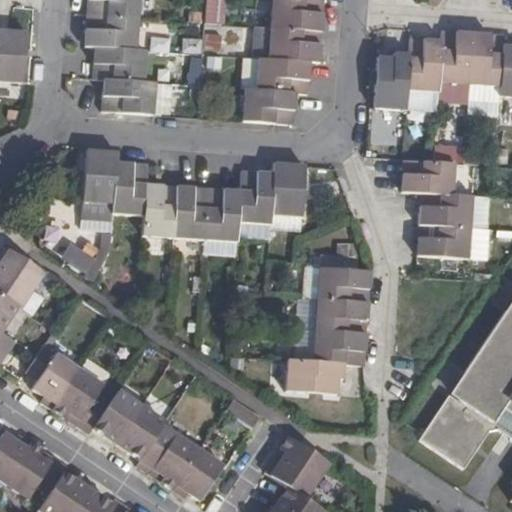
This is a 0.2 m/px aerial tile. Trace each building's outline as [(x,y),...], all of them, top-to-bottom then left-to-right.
[(137,22),(138,0),(89,0),(88,18),(137,22)] [(273,1),(271,32),(322,36),(324,4),(273,1)] [(135,53),(137,22),(88,18),(85,50),(95,50),(135,53)] [(0,83),(23,85),(27,33),(0,31),(0,83)] [(271,32),(269,63),(309,66),(320,67),(322,36),(271,32)] [(438,87),(469,89),(473,38),(442,36),(441,46),(438,87)] [(150,52),(170,54),(171,40),(151,38),(150,52)] [(504,50),(504,41),(473,38),(469,89),(468,105),(499,108),(500,101),(500,92),(504,50)] [(406,94),(437,96),(438,87),(441,46),(410,44),(409,59),(406,94)] [(142,87),(145,54),(135,53),(95,50),(92,83),(104,84),(142,87)] [(500,101),(511,101),(511,50),(504,50),(500,92),(500,101)] [(373,112),(404,114),(406,94),(409,59),(394,57),(393,63),(377,61),(373,112)] [(241,61),(239,94),(244,94),(256,95),(258,63),(241,61)] [(199,89),(201,64),(191,63),(189,88),(199,89)] [(258,63),(256,95),(295,98),(307,99),(309,66),(269,63),(258,63)] [(152,119),(154,88),(142,87),(104,84),(102,115),(152,119)] [(152,119),(170,120),(172,89),(154,88),(152,119)] [(244,94),(241,125),(293,129),(295,98),(256,95),(244,94)] [(432,148),(433,162),(454,162),(454,148),(432,148)] [(81,207),(112,208),(114,165),(114,156),(85,154),(81,207)] [(111,217),(142,219),(144,188),(145,168),(114,165),(112,208),(111,217)] [(451,199),(454,169),(432,167),(403,165),(401,195),(422,197),(451,199)] [(300,222),(303,169),(273,167),(272,177),(269,220),(300,222)] [(236,227),(268,229),(269,220),(272,177),(240,175),(239,195),(236,227)] [(141,240),(172,242),(176,191),(144,188),(142,219),(141,240)] [(172,242),(203,245),(207,193),(176,191),(172,242)] [(203,245),(235,247),(236,227),(239,195),(207,193),(203,245)] [(469,231),(471,201),(451,199),(422,197),(419,227),(469,231)] [(80,223),(111,225),(111,217),(112,208),(81,207),(80,223)] [(467,264),(469,231),(419,227),(416,260),(467,264)] [(18,311),(42,275),(2,249),(0,251),(0,299),(16,310),(18,311)] [(368,304),(370,276),(343,274),(344,261),(321,260),(318,301),(368,304)] [(0,332),(16,310),(0,299),(0,332)] [(318,301),(316,333),(365,336),(368,304),(318,301)] [(511,387),(511,319),(511,320),(504,315),(464,374),(472,380),(455,405),(448,400),(418,443),(461,472),(491,429),(511,443),(511,484),(510,487),(511,488),(511,492),(510,495),(511,496),(511,500),(509,505),(511,507),(511,409),(502,403),(511,387)] [(316,333),(314,363),(344,366),(363,367),(365,336),(316,333)] [(78,372),(41,348),(34,358),(23,375),(37,383),(31,393),(54,408),(78,372)] [(51,413),(86,437),(90,432),(105,410),(92,401),(110,375),(86,359),(78,372),(54,408),(51,413)] [(342,381),(344,366),(314,363),(288,362),(286,393),(336,397),(337,381),(342,381)] [(511,387),(502,403),(511,409),(511,387)] [(140,409),(116,393),(105,410),(90,432),(114,448),(140,409)] [(223,414),(250,432),(258,419),(232,402),(223,414)] [(163,425),(140,409),(114,448),(138,464),(153,442),(163,425)] [(165,450),(153,442),(138,464),(134,469),(170,494),(174,488),(198,452),(175,436),(165,450)] [(25,452),(2,437),(0,439),(0,485),(2,487),(25,452)] [(304,502),(327,465),(288,439),(264,475),(286,490),(304,502)] [(35,487),(48,496),(61,476),(65,471),(29,447),(25,452),(2,487),(25,502),(35,487)] [(222,468),(198,452),(174,488),(197,504),(222,468)] [(37,511),(71,511),(85,492),(61,476),(48,496),(37,511)] [(318,511),(304,502),(286,490),(271,511),(318,511)] [(71,511),(105,511),(109,507),(85,492),(71,511)] [(126,511),(112,502),(109,507),(105,511),(126,511)]
